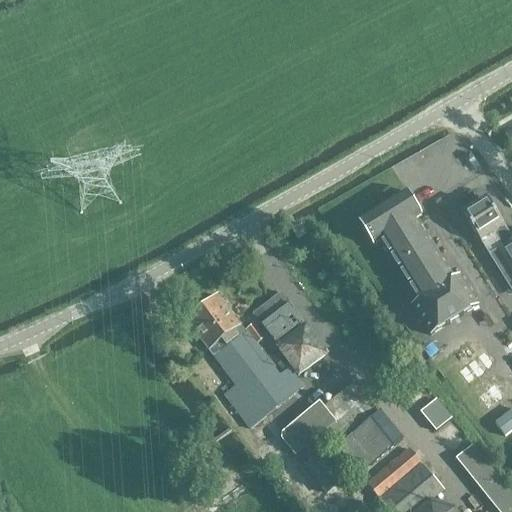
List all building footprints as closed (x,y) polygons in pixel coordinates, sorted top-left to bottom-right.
[(406,191),(359,222),(374,245),(381,240),(419,298),(412,303),(431,333),(478,303),(459,272),(453,277),(415,219),(421,215),(406,191)] [(511,237),(486,198),(462,214),(490,257),(503,249),(511,263),(511,237)] [(306,234),(301,225),(292,231),(297,239),(306,234)] [(265,331),(293,309),(283,295),(254,317),(265,331)] [(256,347),(245,333),(218,298),(185,323),(236,389),(224,398),(249,430),(307,386),(292,367),(279,377),(256,347)] [(275,345),(304,323),(293,309),(265,331),(275,345)] [(511,322),(509,318),(495,327),(511,352),(511,322)] [(266,340),(255,326),(245,333),(256,347),(266,340)] [(457,331),(439,347),(451,360),(469,344),(457,331)] [(478,357),(458,370),(467,385),(488,372),(478,357)] [(495,382),(476,397),(487,411),(506,395),(495,382)] [(335,449),(377,411),(353,384),(325,410),(319,405),(285,436),(284,443),(298,458),(323,435),(335,449)] [(451,421),(436,403),(421,415),(436,434),(451,421)] [(511,411),(496,424),(495,425),(505,438),(506,437),(511,431),(511,411)] [(358,478),(404,440),(381,412),(336,451),(344,461),(358,478)] [(511,511),(511,496),(473,448),(457,460),(497,511),(511,511)] [(343,474),(337,468),(344,461),(336,451),(328,458),(323,452),(304,468),(324,491),(343,474)] [(379,501),(421,465),(410,451),(367,487),(379,501)] [(421,511),(431,504),(443,493),(421,468),(380,503),(388,511),(421,511)] [(366,506),(364,504),(363,503),(360,502),(359,501),(357,501),(354,501),(353,502),(351,502),(350,503),(348,504),(347,505),(346,507),(345,508),(344,511),(368,511),(367,509),(367,507),(366,506)]
